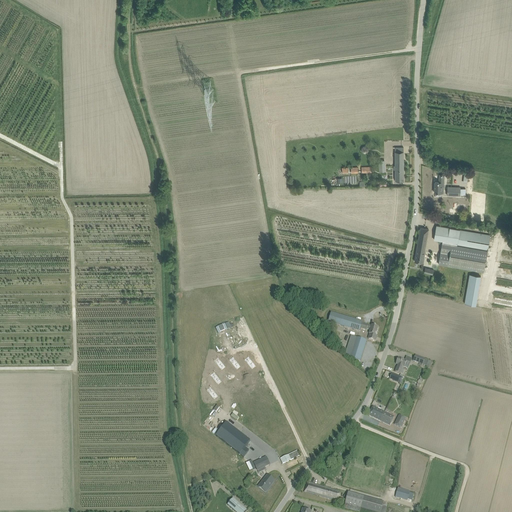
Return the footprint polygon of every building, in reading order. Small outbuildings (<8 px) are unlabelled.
[(395,147),(395,181),(404,181),(403,147),(395,147)] [(442,193),(442,182),(435,182),(434,182),(434,186),(435,186),(434,193),(442,193)] [(447,195),(460,196),(460,187),(447,187),(447,195)] [(437,226),(435,236),(434,239),(442,240),(438,264),(484,272),(490,235),(437,226)] [(415,261),(419,262),(423,263),(425,251),(429,229),(421,228),(415,261)] [(469,274),(465,303),(477,305),(481,275),(469,274)] [(371,325),(362,323),(362,322),(331,313),(329,322),(360,331),(360,328),(367,330),(367,329),(370,330),(369,334),(370,334),(369,339),(375,341),(377,336),(376,336),(378,327),(372,325),(371,325)] [(218,333),(231,327),(229,321),(215,327),(218,333)] [(360,362),(367,341),(356,337),(350,358),(360,362)] [(416,355),(413,361),(423,365),(425,359),(416,355)] [(404,369),(403,369),(404,367),(407,361),(398,358),(396,364),(398,365),(395,372),(401,374),(401,373),(402,374),(404,369)] [(392,397),(394,393),(391,391),(391,390),(387,389),(386,390),(384,394),(392,397)] [(390,426),(394,417),(373,406),(369,415),(390,426)] [(399,415),(394,424),(401,427),(405,418),(399,415)] [(229,426),(219,440),(247,461),(251,456),(247,453),(253,445),(229,426)] [(297,451),(280,459),(281,459),(283,464),(291,460),(299,456),(297,451)] [(261,459),(253,463),(257,471),(265,467),(261,459)] [(250,471),(252,469),(255,468),(252,460),(247,462),(246,463),(250,471)] [(259,487),(265,492),(274,481),(267,476),(259,487)] [(307,482),(304,492),(338,502),(340,492),(307,482)] [(395,497),(408,501),(410,491),(397,488),(395,497)] [(381,511),(383,502),(348,492),(344,504),(345,504),(360,508),(373,511),(381,511)] [(233,498),(227,504),(232,509),(235,511),(245,511),(247,510),(233,498)]
